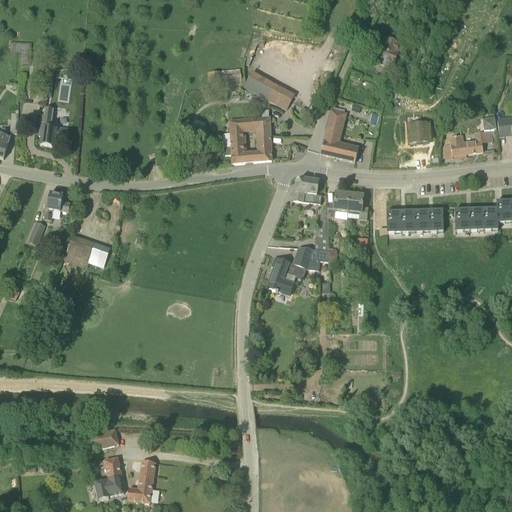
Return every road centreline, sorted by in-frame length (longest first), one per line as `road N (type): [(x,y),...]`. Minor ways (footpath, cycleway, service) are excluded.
road 1 (unclassified): [(249,511),(243,307),(285,170)]
road 2 (unclassified): [(285,170),(129,186),(0,167)]
road 3 (residential): [(511,166),(374,180),(308,171)]
road 4 (unclassified): [(308,171),(379,0)]
